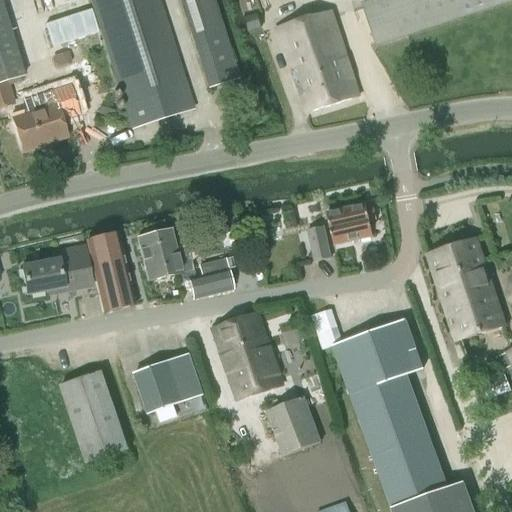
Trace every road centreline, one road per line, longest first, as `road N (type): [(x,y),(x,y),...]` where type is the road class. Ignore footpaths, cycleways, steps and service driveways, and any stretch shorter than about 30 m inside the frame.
road 1 (residential): [(0,347),(395,277),(407,263),(408,237),(389,129)]
road 2 (tertiary): [(0,207),(389,129)]
road 3 (track): [(407,263),(501,511)]
road 4 (track): [(218,161),(169,0)]
road 5 (track): [(389,129),(347,0)]
road 6 (tertiary): [(389,129),(511,111)]
